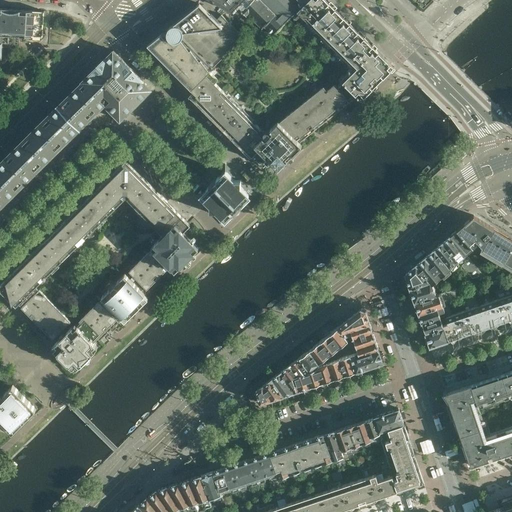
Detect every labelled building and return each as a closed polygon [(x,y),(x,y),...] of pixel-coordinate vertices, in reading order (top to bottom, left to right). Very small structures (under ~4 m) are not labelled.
[(275,15),(260,0),(211,0),(246,20),(249,16),(262,29),(264,26),(275,15)] [(303,5),(298,0),(260,0),(275,15),(264,26),(273,35),(296,12),(303,5)] [(395,69),(376,50),(378,48),(374,44),(372,46),(364,38),(366,36),(360,30),(358,31),(350,24),(352,22),(345,15),(343,17),(335,9),(337,7),(331,1),(329,3),(326,0),(307,0),(303,5),(296,12),(353,67),(340,80),(354,94),(347,99),(335,84),(327,91),(323,87),(310,97),(328,120),(353,99),(357,104),(361,100),(363,102),(366,99),(364,97),(372,89),(374,91),(378,87),(376,85),(390,71),(392,73),(395,69)] [(192,89),(223,58),(244,37),(221,14),(216,20),(200,4),(199,3),(147,45),(153,51),(182,80),(183,78),(184,76),(192,85),(190,87),(192,89)] [(19,43),(20,35),(43,36),(44,11),(0,8),(0,57),(2,58),(2,47),(13,48),(14,42),(19,43)] [(150,88),(142,80),(143,80),(142,79),(123,60),(122,59),(114,52),(113,50),(112,52),(106,57),(105,59),(90,73),(89,74),(83,80),(82,81),(82,82),(104,104),(119,119),(120,120),(121,119),(127,113),(128,112),(136,104),(143,97),(144,96),(150,90),(151,89),(150,88)] [(278,121),(282,117),(223,58),(192,89),(191,89),(194,92),(192,94),(192,96),(194,98),(263,168),(278,153),(285,161),(302,145),(299,143),(300,142),(279,122),(278,121)] [(431,102),(432,102),(432,103),(433,103),(434,103),(434,102),(464,72),(465,71),(465,70),(464,69),(463,69),(462,69),(461,69),(432,99),(431,100),(431,101),(431,102)] [(104,104),(82,82),(68,96),(90,118),(104,104)] [(448,118),(449,119),(450,120),(451,119),(481,89),(482,88),(482,87),(481,86),(480,86),(479,86),(478,86),(449,116),(448,117),(448,118)] [(66,142),(90,118),(68,96),(44,120),(66,142)] [(300,142),(328,120),(310,97),(279,122),(300,142)] [(66,142),(44,120),(32,131),(54,154),(66,142)] [(54,154),(32,131),(20,143),(42,166),(54,154)] [(0,170),(18,189),(42,166),(20,143),(0,163),(0,170)] [(94,342),(97,338),(99,341),(122,318),(121,317),(126,313),(129,316),(132,312),(144,301),(141,298),(145,293),(146,294),(169,272),(167,269),(170,266),(175,271),(199,247),(183,232),(190,225),(129,163),(127,162),(124,162),(124,161),(123,163),(0,284),(0,289),(16,306),(19,304),(22,307),(19,309),(50,341),(53,338),(56,341),(54,344),(52,346),(54,348),(54,349),(60,355),(60,354),(67,361),(66,362),(72,368),(73,367),(76,364),(78,367),(83,362),(82,360),(89,354),(90,355),(95,350),(94,349),(96,348),(98,347),(96,345),(96,344),(94,342)] [(256,195),(225,164),(225,171),(221,176),(220,175),(206,189),(205,190),(206,190),(202,195),(194,195),(225,226),(225,219),(230,214),(230,215),(245,200),(249,195),(256,195)] [(18,189),(0,170),(0,194),(6,201),(18,189)] [(511,238),(479,218),(474,215),(450,236),(466,254),(480,242),(482,244),(480,248),(511,267),(511,238)] [(466,254),(450,236),(442,242),(458,260),(466,254)] [(458,260),(442,242),(435,249),(451,267),(458,260)] [(451,267),(435,249),(426,257),(442,275),(451,267)] [(442,275),(426,257),(416,265),(433,283),(442,275)] [(437,295),(433,283),(416,265),(406,274),(415,302),(437,295)] [(443,306),(451,303),(450,300),(442,303),(439,294),(437,295),(415,302),(419,314),(443,306)] [(511,318),(511,296),(511,295),(478,306),(485,327),(511,318)] [(440,317),(439,312),(444,311),(443,306),(419,314),(422,323),(440,317)] [(485,327),(478,306),(447,317),(448,321),(442,323),(443,327),(448,340),(485,327)] [(345,331),(369,322),(365,311),(366,311),(365,311),(362,309),(361,309),(360,310),(359,310),(354,314),(353,315),(348,319),(347,319),(348,319),(344,322),(343,323),(338,327),(337,327),(344,336),(346,335),(345,331)] [(443,327),(442,323),(440,317),(422,323),(426,333),(443,327)] [(373,332),(369,322),(345,331),(346,335),(352,333),(353,339),(373,332)] [(319,363),(347,340),(344,336),(337,327),(324,337),(318,342),(312,347),(309,350),(319,363)] [(448,340),(443,327),(426,333),(430,346),(448,340)] [(376,341),(373,335),(373,332),(353,339),(357,348),(376,341)] [(379,350),(376,341),(357,348),(358,352),(354,353),(356,358),(379,350)] [(319,363),(309,350),(299,357),(309,370),(319,363)] [(383,362),(379,350),(356,358),(354,353),(354,351),(350,352),(351,355),(356,371),(383,362)] [(356,371),(351,355),(339,358),(345,375),(356,371)] [(309,370),(299,357),(299,358),(290,365),(298,375),(306,372),(310,371),(309,370)] [(345,375),(339,358),(328,362),(333,378),(345,375)] [(333,378),(328,362),(319,365),(317,368),(322,382),(333,378)] [(299,390),(294,376),(298,375),(290,365),(281,372),(295,391),(299,390)] [(317,368),(310,371),(306,372),(310,386),(322,382),(317,368)] [(511,395),(511,370),(501,374),(508,397),(511,395)] [(295,391),(281,372),(271,379),(283,395),(295,391)] [(306,372),(298,375),(294,376),(299,390),(310,386),(306,372)] [(508,397),(501,374),(486,379),(493,402),(508,397)] [(283,395),(271,379),(256,390),(260,403),(283,395)] [(493,402),(486,379),(471,384),(477,402),(479,407),(493,402)] [(477,402),(471,384),(446,393),(452,411),(477,402)] [(36,408),(20,392),(12,385),(5,392),(4,392),(0,394),(0,423),(0,424),(2,425),(3,425),(4,426),(6,427),(7,427),(8,427),(13,432),(36,408)] [(483,421),(478,407),(479,407),(477,402),(452,411),(458,429),(483,421)] [(403,423),(399,408),(392,410),(392,411),(374,417),(379,431),(403,423)] [(379,433),(379,431),(374,417),(364,420),(371,440),(375,438),(374,435),(379,433)] [(371,440),(364,420),(355,423),(363,448),(368,446),(366,441),(371,440)] [(492,458),(511,451),(511,426),(487,434),(483,421),(458,429),(471,466),(489,460),(488,456),(491,455),(492,458)] [(363,448),(355,423),(344,427),(351,446),(357,444),(358,449),(363,448)] [(414,451),(405,425),(404,425),(403,423),(379,431),(379,433),(380,433),(382,439),(380,439),(387,460),(414,451)] [(351,446),(344,427),(335,430),(343,454),(347,453),(346,448),(351,446)] [(443,429),(444,438),(453,437),(452,430),(450,431),(449,428),(443,429)] [(348,468),(343,454),(335,430),(324,434),(332,459),(336,469),(337,472),(348,468)] [(332,459),(324,434),(313,437),(322,463),(332,459)] [(322,463),(313,437),(302,441),(311,466),(322,463)] [(311,466),(302,441),(291,444),(291,445),(300,470),(311,466)] [(300,470),(291,445),(281,448),(289,474),(300,470)] [(289,474),(281,448),(270,452),(277,472),(278,477),(289,474)] [(424,483),(414,451),(387,460),(390,469),(397,491),(421,483),(421,484),(424,483)] [(277,472),(270,452),(260,455),(267,475),(277,472)] [(267,475),(260,455),(251,458),(258,479),(267,475)] [(258,479),(251,458),(241,461),(248,482),(258,479)] [(248,482),(241,461),(232,464),(239,485),(248,482)] [(239,485),(232,464),(222,468),(229,488),(239,485)] [(229,488),(222,468),(213,471),(220,491),(229,488)] [(333,511),(397,491),(390,469),(341,485),(340,481),(328,485),(329,489),(314,495),(312,491),(300,495),(301,499),(274,508),(273,504),(257,509),(257,511),(333,511)] [(466,470),(455,474),(458,482),(468,479),(466,470)] [(220,492),(220,491),(213,471),(201,475),(211,503),(213,511),(217,511),(219,511),(213,495),(220,492)] [(315,479),(313,473),(302,477),(304,483),(315,479)] [(211,503),(201,475),(190,478),(200,499),(204,498),(206,505),(211,503)] [(200,499),(190,478),(179,482),(194,509),(198,507),(195,501),(200,499)] [(194,509),(179,482),(168,486),(181,505),(185,504),(189,510),(194,509)] [(181,505),(168,486),(157,489),(173,511),(179,511),(176,507),(181,505)] [(173,511),(157,489),(156,489),(156,490),(148,496),(147,496),(162,511),(166,510),(167,511),(173,511)] [(511,511),(511,495),(511,496),(502,499),(500,500),(499,502),(499,504),(500,507),(485,511),(511,511)] [(161,511),(162,511),(147,496),(140,504),(139,504),(146,511),(161,511)]
